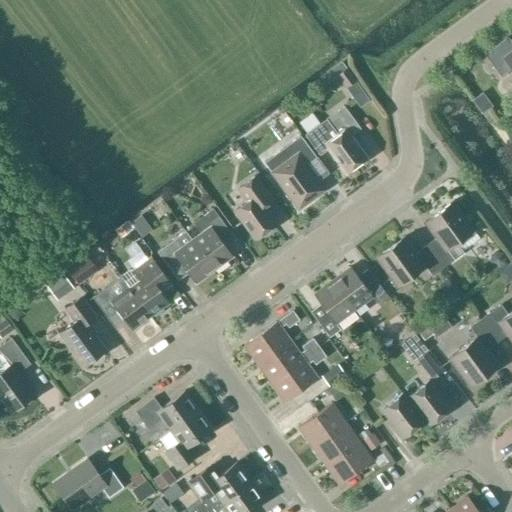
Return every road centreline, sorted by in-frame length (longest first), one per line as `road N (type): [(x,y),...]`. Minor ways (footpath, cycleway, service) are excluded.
road 1 (residential): [(197,330),(386,193),(405,169),(404,81),(493,0)]
road 2 (residential): [(0,468),(197,330)]
road 3 (residential): [(322,511),(197,330)]
